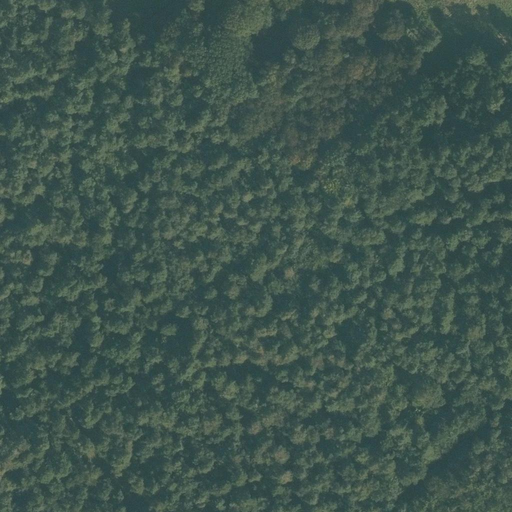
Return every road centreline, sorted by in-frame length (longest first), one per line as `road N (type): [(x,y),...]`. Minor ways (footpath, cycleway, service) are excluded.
road 1 (track): [(511,326),(73,0)]
road 2 (track): [(292,163),(485,33)]
road 3 (track): [(380,511),(511,387)]
